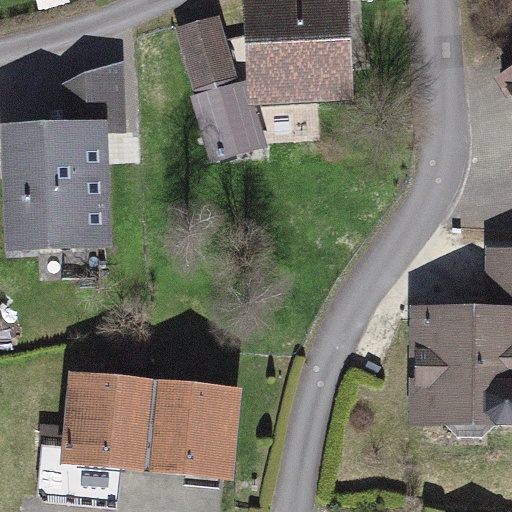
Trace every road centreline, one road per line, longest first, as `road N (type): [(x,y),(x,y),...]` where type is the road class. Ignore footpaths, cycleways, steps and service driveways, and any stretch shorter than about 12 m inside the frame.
road 1 (residential): [(438,0),(453,145),(339,330),(291,511)]
road 2 (residential): [(0,72),(128,27),(173,0)]
